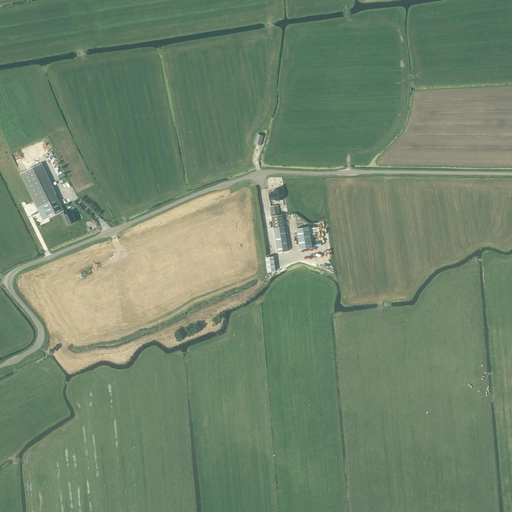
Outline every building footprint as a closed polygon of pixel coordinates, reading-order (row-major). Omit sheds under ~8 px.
[(261,146),(264,136),(257,135),(255,144),(261,146)] [(42,164),(20,174),(43,221),(61,213),(62,214),(61,215),(67,227),(77,222),(72,212),(68,214),(67,212),(65,213),(64,211),(56,194),(42,164)] [(275,193),(269,194),(270,200),(276,200),(283,199),(282,189),(275,190),(275,193)] [(278,206),(270,207),(273,229),(274,229),(278,253),(288,252),(283,215),(280,215),(278,206)] [(309,228),(297,229),(300,250),(312,248),(309,228)] [(274,257),(265,258),(268,273),(276,272),(274,257)]
